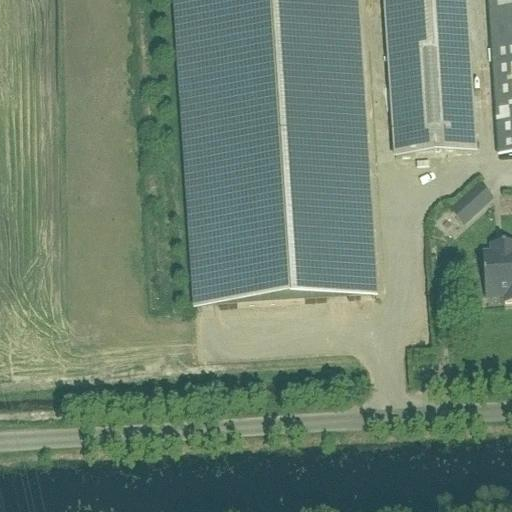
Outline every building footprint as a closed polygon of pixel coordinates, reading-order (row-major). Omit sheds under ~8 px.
[(375,301),(356,0),(173,0),(193,312),(375,301)] [(466,0),(383,0),(394,163),(477,157),(466,0)] [(511,157),(511,0),(489,0),(499,159),(511,157)] [(504,293),(504,300),(511,299),(511,238),(491,240),(492,249),(482,250),(485,294),(504,293)] [(313,350),(260,352),(260,365),(313,363),(313,350)]
